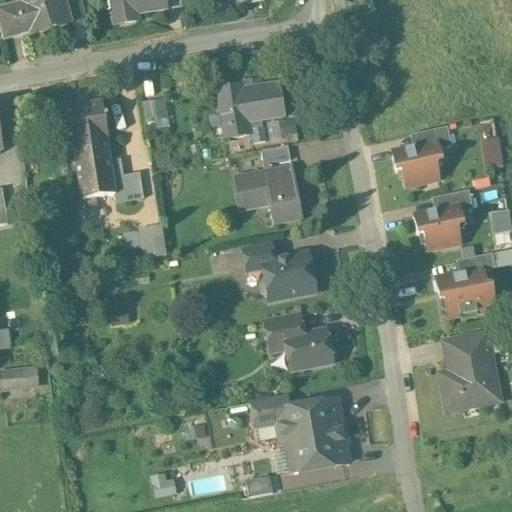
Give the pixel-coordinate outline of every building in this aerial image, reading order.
[(63,0),(22,0),(25,10),(16,13),(23,38),(71,24),(63,0)] [(108,0),(113,27),(139,23),(138,16),(166,12),(164,0),(108,0)] [(262,0),(238,0),(240,9),(264,4),(262,0)] [(8,9),(0,10),(0,32),(2,44),(23,38),(16,13),(10,14),(8,9)] [(241,87),(216,91),(224,140),(249,136),(247,125),(283,118),(277,86),(241,91),(241,87)] [(101,105),(59,112),(65,148),(72,147),(106,141),(107,141),(101,105)] [(446,131),(418,137),(421,150),(436,147),(438,153),(450,151),(446,131)] [(106,141),(72,147),(81,203),(111,198),(115,197),(109,165),(106,141)] [(481,142),(482,167),(501,167),(500,141),(481,142)] [(421,150),(391,157),(395,175),(401,174),(404,191),(438,184),(434,167),(440,166),(438,153),(436,147),(421,150)] [(287,149),(260,154),(262,168),(290,163),(287,150),(287,149)] [(121,163),(109,165),(115,197),(111,198),(113,207),(128,204),(124,179),(121,163)] [(291,170),(231,181),(237,210),(268,205),(273,229),(301,224),(291,170)] [(139,177),(124,179),(128,204),(143,202),(139,177)] [(20,188),(0,190),(0,223),(0,224),(24,221),(20,188)] [(468,195),(439,200),(442,214),(458,211),(459,217),(472,214),(468,195)] [(442,214),(413,220),(417,239),(422,238),(426,254),(459,248),(456,231),(462,230),(459,217),(458,211),(442,214)] [(492,235),(508,236),(510,217),(493,216),(492,235)] [(124,251),(141,250),(142,260),(165,259),(163,228),(123,231),(124,251)] [(270,249),(243,254),(247,275),(262,272),(261,267),(273,264),(270,249)] [(273,264),(261,267),(262,272),(264,281),(262,282),(258,288),(260,296),(266,300),(268,300),(268,304),(315,295),(308,258),(273,264)] [(491,258),(462,264),(465,277),(482,274),(482,275),(494,272),(491,258)] [(458,279),(435,284),(437,297),(442,296),(447,322),(483,315),(494,312),(490,292),(485,293),(482,275),(482,274),(465,277),(462,264),(455,265),(458,279)] [(116,306),(108,308),(109,314),(112,329),(123,326),(120,311),(117,312),(116,306)] [(494,312),(483,315),(485,325),(496,323),(494,312)] [(299,319),(263,325),(269,357),(286,354),(284,342),(303,338),(299,319)] [(0,330),(0,350),(10,350),(9,331),(0,330)] [(303,338),(284,342),(286,354),(290,375),(331,368),(331,366),(333,365),(336,361),(335,354),(330,351),(328,351),(325,334),(303,338)] [(484,340),(467,343),(470,359),(447,364),(451,387),(442,389),(447,415),(497,405),(484,340)] [(467,343),(444,348),(447,364),(470,359),(467,343)] [(35,372),(0,376),(0,377),(2,394),(37,390),(35,372)] [(286,400),(250,407),(255,430),(276,426),(274,416),(288,413),(286,400)] [(288,413),(274,416),(276,426),(280,445),(294,443),(300,476),(347,467),(335,404),(288,413)] [(196,422),(187,424),(190,441),(200,440),(196,422)] [(151,480),(153,499),(175,497),(173,477),(151,480)] [(259,485),(244,488),(246,500),(261,497),(259,485)]
